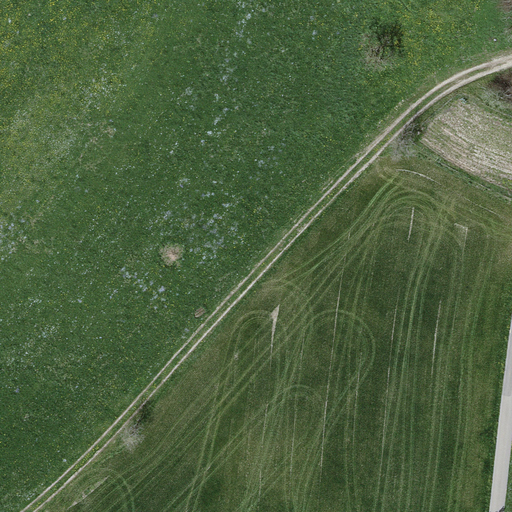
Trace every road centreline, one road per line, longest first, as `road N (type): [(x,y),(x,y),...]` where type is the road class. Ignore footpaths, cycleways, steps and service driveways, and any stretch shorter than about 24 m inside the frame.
road 1 (track): [(24,511),(418,106),(460,78),(511,59)]
road 2 (unclassified): [(496,511),(511,381)]
